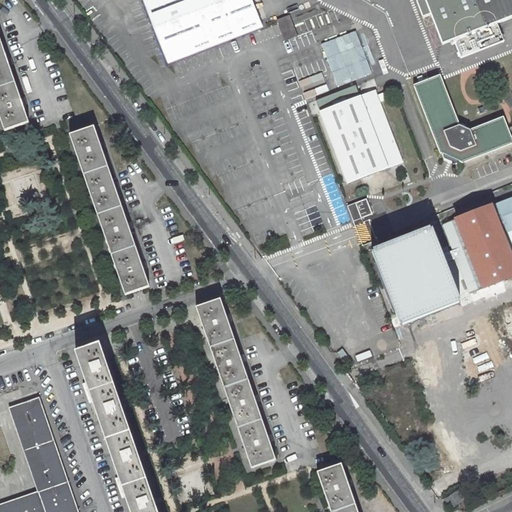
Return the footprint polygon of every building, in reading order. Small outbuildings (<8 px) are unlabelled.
[(262,25),(252,0),(144,0),(168,61),(262,25)] [(511,0),(417,0),(415,1),(422,19),(429,17),(441,45),(511,17),(511,0)] [(297,36),(289,16),(278,21),(285,41),(297,36)] [(29,123),(0,38),(0,116),(5,131),(29,123)] [(440,75),(413,85),(440,153),(443,155),(444,158),(456,163),(459,162),(463,163),(511,144),(511,138),(503,117),(469,130),(460,126),(440,75)] [(376,91),(320,112),(348,183),(403,162),(376,91)] [(149,287),(94,126),(70,135),(125,295),(149,287)] [(374,252),(372,252),(400,323),(402,322),(403,324),(417,319),(459,303),(458,300),(460,300),(445,262),(457,258),(470,293),(483,289),(485,296),(509,287),(506,280),(511,277),(511,196),(443,223),(454,250),(442,254),(432,229),(430,230),(430,228),(374,250),(374,252)] [(367,199),(355,203),(361,218),(373,214),(367,199)] [(355,203),(348,206),(354,221),(361,218),(355,203)] [(276,460),(220,299),(196,307),(252,468),(276,460)] [(417,319),(421,329),(463,313),(459,303),(417,319)] [(158,511),(100,343),(76,352),(131,511),(158,511)] [(349,358),(343,349),(338,353),(344,361),(349,358)] [(36,405),(41,403),(39,398),(10,408),(12,413),(16,411),(36,405)] [(50,511),(16,411),(12,413),(39,492),(0,505),(0,510),(26,502),(29,511),(78,511),(41,403),(36,405),(72,511),(50,511)] [(72,511),(36,405),(16,411),(50,511),(72,511)] [(422,472),(423,471),(429,479),(433,475),(424,463),(419,467),(422,472)] [(358,511),(341,464),(317,472),(331,511),(358,511)] [(458,490),(445,500),(452,509),(465,500),(458,490)] [(29,511),(26,502),(0,510),(0,511),(29,511)]
